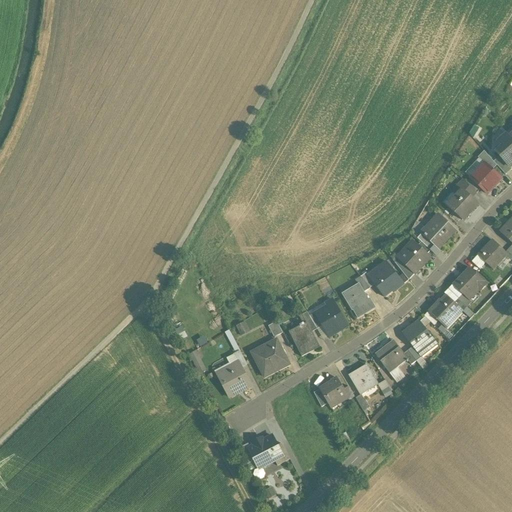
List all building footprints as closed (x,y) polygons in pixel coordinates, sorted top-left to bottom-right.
[(507,135),(500,140),(500,144),(503,148),(497,154),(499,157),(509,168),(510,168),(511,166),(511,140),(510,138),(507,135)] [(493,162),(485,153),(479,159),(485,164),(492,171),(497,166),(493,162)] [(509,168),(499,157),(493,162),(497,166),(505,176),(511,170),(510,168),(509,168)] [(492,171),(485,164),(470,179),(481,189),(487,195),(501,180),(492,171)] [(470,179),(466,184),(477,194),(481,189),(470,179)] [(466,184),(463,181),(457,189),(461,193),(463,191),(472,199),(477,194),(466,184)] [(472,199),(463,191),(461,193),(457,189),(453,193),(457,197),(447,207),(462,221),(470,212),(471,212),(478,205),(472,199)] [(439,216),(421,234),(435,247),(439,250),(438,249),(450,237),(450,238),(456,232),(439,216)] [(511,219),(500,232),(511,243),(511,219)] [(435,247),(421,234),(417,239),(421,243),(430,251),(435,247)] [(505,253),(492,241),(478,256),(493,271),(507,256),(507,255),(505,253)] [(413,243),(399,259),(413,272),(413,271),(416,273),(429,259),(426,256),(417,247),(413,243)] [(430,251),(421,243),(417,247),(426,256),(430,251)] [(413,272),(399,259),(395,263),(408,281),(416,273),(413,271),(413,272)] [(368,277),(374,286),(384,298),(391,292),(395,289),(396,291),(404,285),(386,263),(368,277)] [(487,285),(469,268),(453,286),(462,295),(467,300),(468,299),(471,302),(487,285)] [(368,277),(366,274),(360,278),(370,289),(374,286),(368,277)] [(370,289),(360,278),(355,281),(358,286),(358,285),(363,293),(370,289)] [(358,286),(343,295),(357,319),(375,309),(369,300),(368,301),(363,293),(358,285),(358,286)] [(471,302),(468,299),(467,300),(462,295),(458,299),(467,308),(472,303),(471,302)] [(446,296),(438,305),(437,303),(429,312),(428,313),(438,322),(447,331),(448,330),(447,329),(463,312),(452,302),(446,296)] [(458,299),(457,298),(452,302),(463,312),(467,308),(458,299)] [(334,303),(327,307),(327,309),(316,315),(315,316),(322,327),(328,337),(337,332),(336,332),(340,330),(341,332),(348,327),(334,303)] [(438,322),(428,313),(429,312),(428,312),(424,317),(434,326),(438,322)] [(310,317),(307,313),(302,316),(306,324),(311,333),(313,333),(317,330),(310,317)] [(315,314),(310,317),(317,330),(322,327),(315,316),(316,315),(315,314)] [(438,346),(419,322),(403,335),(413,348),(418,355),(419,354),(434,342),(437,346),(438,346)] [(234,328),(239,338),(248,332),(243,323),(234,328)] [(283,334),(277,323),(269,327),(275,338),(283,334)] [(306,324),(304,325),(304,324),(300,326),(300,327),(293,331),(298,340),(294,342),(302,358),(320,348),(313,333),(311,333),(306,324)] [(277,340),(260,349),(264,356),(255,360),(265,378),(290,365),(277,340)] [(434,342),(419,354),(422,358),(437,346),(434,342)] [(395,344),(385,351),(384,349),(376,355),(380,362),(388,372),(395,366),(397,368),(407,361),(408,360),(404,355),(395,344)] [(418,355),(413,348),(408,352),(416,362),(422,358),(419,354),(418,355)] [(200,373),(205,371),(195,352),(190,355),(200,373)] [(247,365),(240,352),(234,355),(239,365),(240,368),(241,367),(241,368),(247,365)] [(416,362),(408,352),(404,355),(408,360),(407,361),(411,366),(416,362)] [(239,365),(218,376),(230,398),(251,387),(241,368),(241,367),(240,368),(239,365)] [(379,385),(367,366),(349,376),(361,396),(361,395),(379,385)] [(337,379),(332,382),(332,383),(320,390),(328,404),(331,409),(348,400),(349,401),(343,391),(337,379)] [(392,395),(385,382),(379,385),(386,398),(392,395)] [(355,397),(349,387),(343,391),(349,401),(355,397)] [(328,404),(320,390),(314,394),(321,408),(328,404)] [(361,395),(361,396),(356,399),(363,412),(369,408),(364,399),(363,399),(361,395)] [(369,422),(361,427),(363,432),(371,427),(369,422)] [(350,443),(345,434),(340,437),(345,445),(350,443)] [(277,447),(272,437),(264,441),(263,439),(252,444),(253,446),(250,448),(248,449),(255,461),(258,468),(259,468),(262,469),(268,466),(268,463),(274,460),(275,462),(283,458),(277,447)] [(248,445),(239,450),(247,465),(255,461),(248,449),(250,448),(248,445)] [(278,467),(290,460),(282,445),(277,447),(283,458),(275,462),(278,467)] [(269,500),(276,496),(272,489),(265,492),(269,500)]
